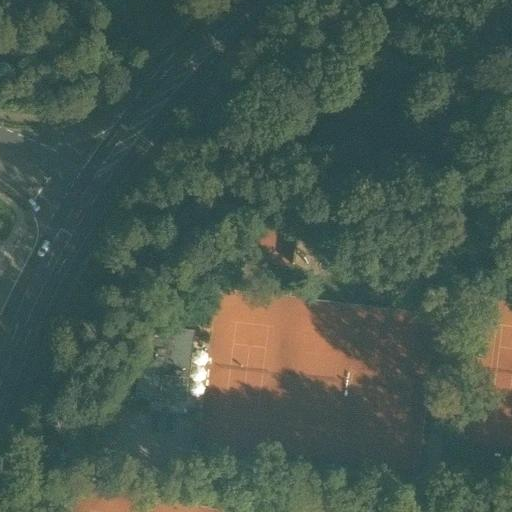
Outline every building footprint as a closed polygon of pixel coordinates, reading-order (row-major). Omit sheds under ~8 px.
[(258,128),(266,143),(308,123),(301,107),(258,128)] [(341,154),(345,161),(363,152),(347,118),(340,122),(334,110),(310,122),(329,160),(341,154)] [(293,263),(291,231),(261,233),(263,264),(293,263)] [(145,395),(171,399),(175,369),(181,370),(185,342),(189,343),(191,332),(141,324),(130,392),(145,395)] [(194,417),(205,345),(189,343),(185,342),(181,370),(175,369),(171,399),(145,395),(143,409),(194,417)] [(110,399),(120,402),(126,379),(116,377),(110,399)]
